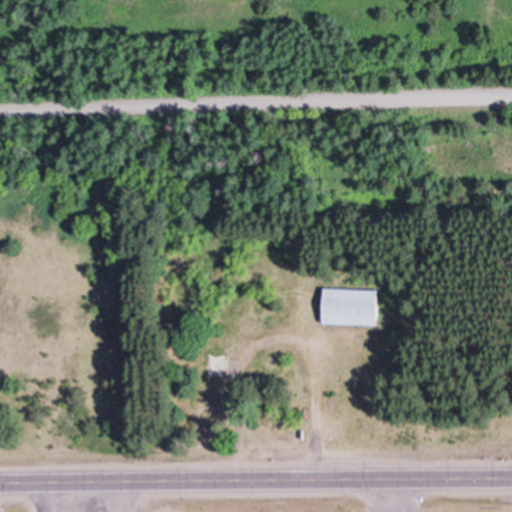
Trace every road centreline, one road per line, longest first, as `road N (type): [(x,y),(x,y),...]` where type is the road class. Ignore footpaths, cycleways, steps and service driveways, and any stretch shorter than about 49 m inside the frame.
road 1 (track): [(0,109),(511,95)]
road 2 (trunk): [(0,483),(511,479)]
